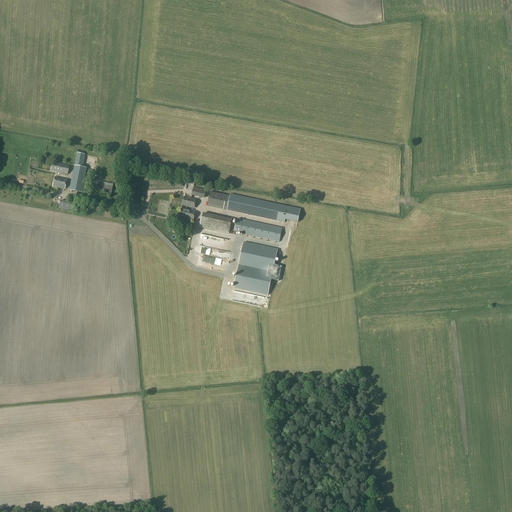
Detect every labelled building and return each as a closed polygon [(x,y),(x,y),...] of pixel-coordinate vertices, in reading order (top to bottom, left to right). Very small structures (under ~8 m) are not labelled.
[(82,168),(84,155),(85,155),(77,153),(74,166),(82,168)] [(67,175),(69,166),(52,163),(50,171),(67,175)] [(82,168),(74,166),(69,190),(81,193),(86,168),(82,168)] [(66,179),(55,177),(53,187),(64,189),(66,179)] [(112,187),(85,181),(83,190),(84,190),(110,196),(111,196),(112,187)] [(191,195),(204,198),(206,190),(193,188),(191,195)] [(229,196),(210,192),(207,206),(223,209),(226,209),(226,208),(228,199),(229,196)] [(229,199),(227,208),(226,211),(284,224),(284,221),(297,223),(300,210),(262,202),(254,200),(230,195),(229,199)] [(182,207),(186,208),(187,206),(194,208),(196,200),(184,197),(182,205),(183,205),(182,207)] [(182,207),(182,209),(181,209),(179,217),(180,218),(180,220),(191,223),(192,220),(193,221),(195,212),(186,210),(186,208),(182,207)] [(232,220),(203,213),(199,228),(229,234),(232,220)] [(234,231),(237,231),(236,233),(279,242),(282,228),(239,219),(239,222),(236,221),(234,231)] [(271,280),(278,281),(281,267),(274,265),(278,250),(243,242),(234,288),(268,295),(271,280)] [(230,258),(231,253),(216,250),(215,255),(230,258)]
